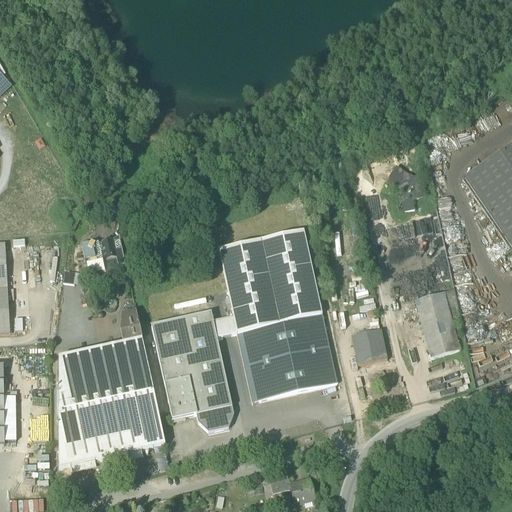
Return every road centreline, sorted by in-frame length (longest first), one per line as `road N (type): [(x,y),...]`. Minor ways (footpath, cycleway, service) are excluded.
road 1 (residential): [(92,511),(330,447),(348,449),(356,462)]
road 2 (unclassified): [(511,390),(403,423),(356,462)]
